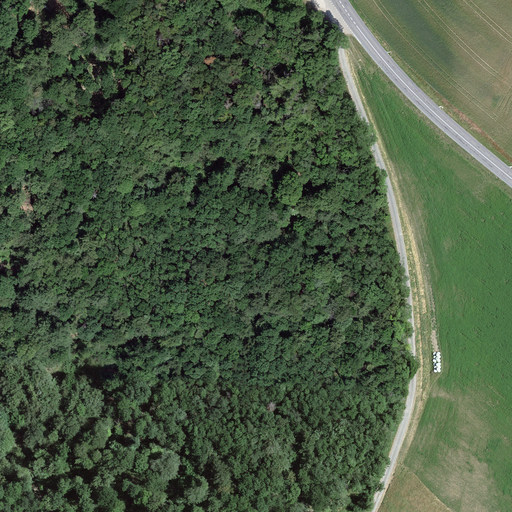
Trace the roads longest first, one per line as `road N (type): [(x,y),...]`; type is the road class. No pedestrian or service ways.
road 1 (unclassified): [(348,14),(336,40),(391,201),(412,362),(403,426),(370,511)]
road 2 (primary): [(348,14),(400,79),(511,178)]
